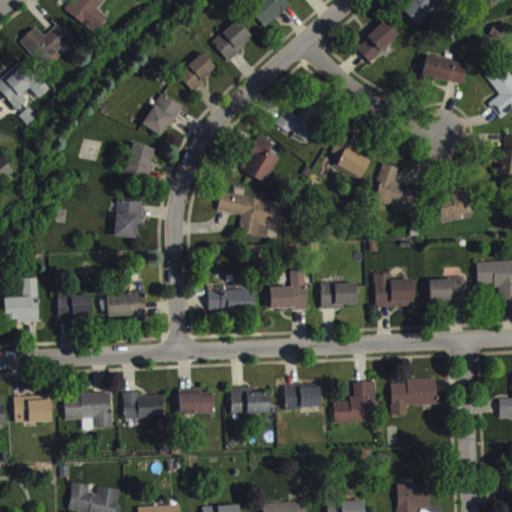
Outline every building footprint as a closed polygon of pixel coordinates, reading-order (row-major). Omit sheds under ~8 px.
[(110,1),(108,0),(80,0),(68,16),(97,39),(110,23),(99,15),(110,1)] [(266,34),(292,10),(282,0),(265,0),(249,15),(266,34)] [(414,0),(402,14),(421,32),(450,0),(414,0)] [(254,44),(239,26),(213,48),(228,66),(254,44)] [(371,68),(401,41),(387,26),(357,54),(371,68)] [(47,42),(35,32),(21,47),(45,69),(51,63),(54,65),(75,42),(60,28),(47,42)] [(218,75),(203,58),(179,80),(194,96),(218,75)] [(468,69),(427,62),(424,83),(465,90),(468,69)] [(0,87),(0,95),(19,115),(28,106),(24,100),(30,94),(40,104),(50,95),(22,66),(0,87)] [(503,125),(511,116),(511,79),(506,73),(490,87),(501,99),(489,110),(503,125)] [(143,130),(164,144),(184,113),(163,99),(143,130)] [(299,124),(286,115),(277,130),(307,148),(329,114),(312,103),(299,124)] [(280,162),(265,156),(269,146),(256,140),(240,176),(268,189),(280,162)] [(511,141),(504,140),(500,179),(511,179),(511,141)] [(332,158),(340,162),(335,171),(361,186),(372,166),(339,146),(332,158)] [(125,182),(148,187),(156,154),(133,148),(125,182)] [(0,186),(14,178),(4,161),(0,163),(0,186)] [(418,196),(397,190),(401,175),(384,169),(373,205),(412,217),(418,196)] [(442,223),(468,220),(465,193),(438,197),(442,223)] [(219,216),(243,221),(241,238),(269,243),(271,233),(280,235),(284,209),(222,199),(219,216)] [(139,245),(143,208),(119,206),(115,242),(139,245)] [(511,267),(478,268),(478,291),(499,291),(500,308),(511,307),(511,267)] [(308,313),(307,276),(292,277),(293,294),(266,295),(267,315),(308,313)] [(415,312),(414,285),(393,285),(393,279),(376,279),(377,313),(415,312)] [(24,303),(5,304),(6,327),(40,327),(39,284),(24,284),(24,303)] [(465,284),(431,285),(431,308),(465,307),(465,284)] [(358,288),(322,289),(322,314),(358,313),(358,288)] [(209,296),(210,317),(251,316),(251,295),(209,296)] [(109,300),(109,323),(147,322),(146,299),(109,300)] [(59,327),(93,326),(93,301),(59,302),(59,327)] [(392,390),(393,421),(409,421),(408,411),(438,410),(438,384),(407,385),(407,389),(392,390)] [(335,407),(336,429),(374,428),(373,404),(378,404),(377,387),(356,388),(356,406),(335,407)] [(322,392),(286,392),(287,415),(322,415),(322,392)] [(233,420),(271,419),(271,398),(256,398),(255,393),(232,393),(233,420)] [(125,399),(125,425),(165,424),(164,401),(140,402),(139,398),(125,399)] [(180,419),(214,420),(215,399),(180,398),(180,419)] [(66,425),(83,425),(84,436),(95,436),(95,434),(113,433),(112,399),(66,400),(66,425)] [(15,402),(16,429),(53,427),(52,405),(30,406),(30,402),(15,402)] [(511,404),(501,405),(501,423),(511,422),(511,404)] [(118,511),(121,496),(95,492),(74,489),(70,511),(118,511)] [(398,490),(398,511),(431,511),(431,490),(398,490)]
